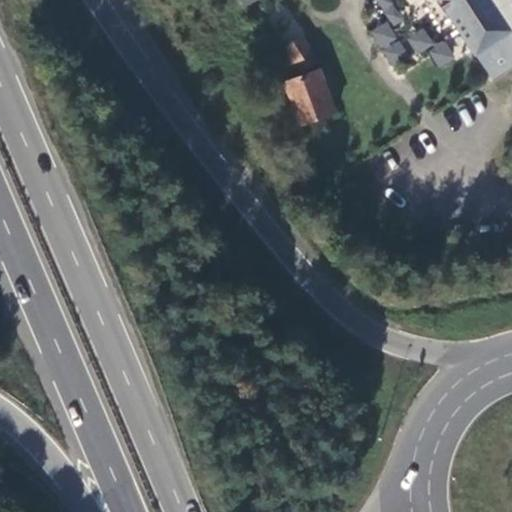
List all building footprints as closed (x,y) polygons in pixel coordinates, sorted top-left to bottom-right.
[(511,63),(511,18),(500,0),(445,0),(495,74),(511,63)] [(511,0),(500,0),(511,18),(511,0)] [(281,50),(301,35),(288,13),(283,17),(274,4),(258,16),(281,50)] [(303,34),(301,35),(281,50),(276,55),(292,80),(286,82),(304,128),(339,115),(324,69),(306,75),(304,70),(319,60),(303,34)] [(400,74),(417,58),(409,50),(392,66),(400,74)]
